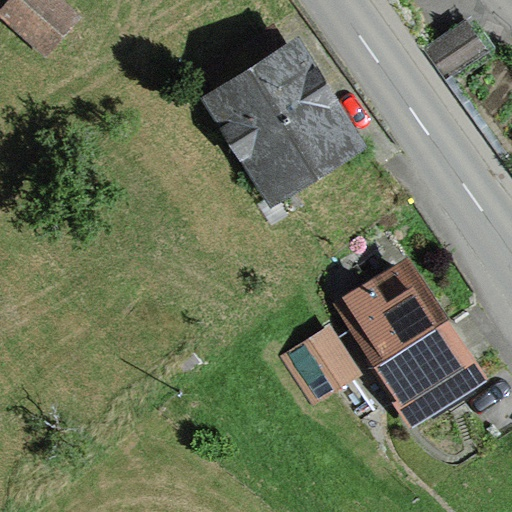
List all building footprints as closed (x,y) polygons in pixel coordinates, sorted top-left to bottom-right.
[(16,0),(5,14),(43,46),(69,15),(51,0),(16,0)] [(462,25),(425,51),(444,78),(481,52),(462,25)] [(339,138),(275,36),(210,78),(275,179),(339,138)] [(472,379),(396,266),(346,299),(388,361),(377,368),(412,420),(472,379)] [(353,371),(328,334),(291,359),(315,396),(353,371)]
